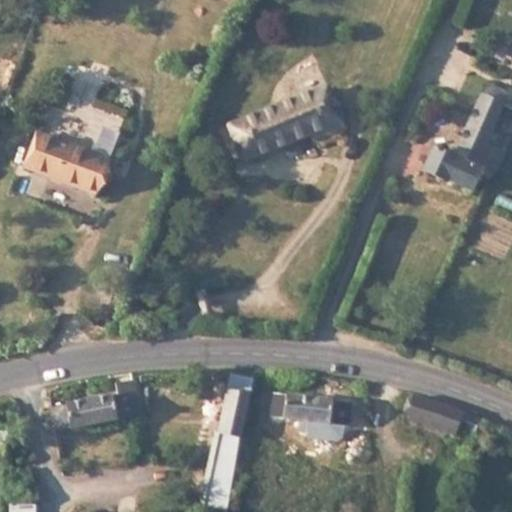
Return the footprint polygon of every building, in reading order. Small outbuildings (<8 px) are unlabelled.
[(498,65),(473,54),(436,138),(418,131),(405,161),(447,179),(498,65)] [(329,91),(227,128),(239,160),(324,128),(329,141),(346,135),(329,91)] [(111,165),(42,139),(30,171),(99,198),(111,165)] [(252,404),(256,383),(230,378),(226,399),(252,404)] [(90,429),(111,427),(141,423),(137,385),(113,387),(114,397),(56,403),(59,432),(90,429)] [(467,414),(414,396),(406,421),(459,439),(467,414)] [(351,404),(275,397),(273,421),(348,428),(351,404)] [(244,441),(252,404),(226,399),(219,437),(244,441)] [(112,435),(111,427),(90,429),(91,437),(112,435)] [(0,456),(5,457),(9,431),(0,429),(0,456)] [(206,507),(230,511),(244,441),(219,437),(206,507)]
